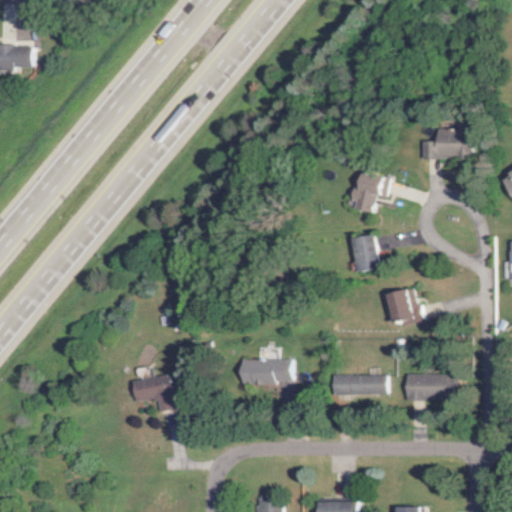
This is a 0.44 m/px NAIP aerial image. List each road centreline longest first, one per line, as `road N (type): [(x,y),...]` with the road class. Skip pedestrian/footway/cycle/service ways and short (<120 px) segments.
road 1 (motorway): [(0,337),(282,0)]
road 2 (residential): [(486,452),(482,232),(457,197),(435,199),(425,217),(435,243),(484,267)]
road 3 (motorway): [(207,0),(0,250)]
road 4 (residential): [(511,451),(251,455)]
